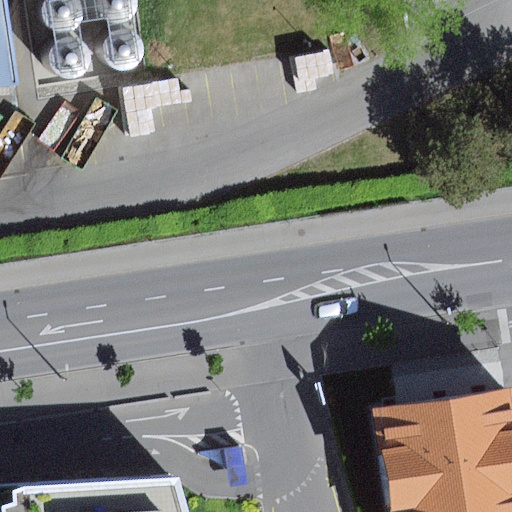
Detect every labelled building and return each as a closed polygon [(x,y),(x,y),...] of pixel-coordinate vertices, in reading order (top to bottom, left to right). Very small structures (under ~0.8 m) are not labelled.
[(0,0),(0,89),(16,86),(2,0),(0,0)] [(69,36),(76,35),(82,31),(87,26),(89,19),(90,12),(88,5),(84,0),(52,0),(52,1),(49,7),(47,13),(48,21),(51,27),(56,32),(62,35),(69,36)] [(122,30),(129,28),(135,25),(140,19),(143,13),(143,6),(141,0),(101,0),(102,0),(100,7),(101,14),(104,21),(109,26),(115,29),(122,30)] [(129,76),(136,74),(142,71),(147,65),(149,59),(150,52),(148,45),(144,39),(138,35),(131,33),(124,33),(117,36),(112,40),(108,46),(107,53),(108,60),(111,67),(116,72),(122,75),(129,76)] [(76,84),(83,82),(89,79),(93,73),(96,67),(96,60),(95,53),(90,47),(85,43),(78,41),(71,41),(64,44),(59,48),(55,54),(54,61),(55,68),(58,74),(63,79),(69,83),(76,84)] [(391,511),(511,511),(511,390),(377,410),(391,511)] [(193,511),(185,483),(0,485),(0,511),(193,511)]
